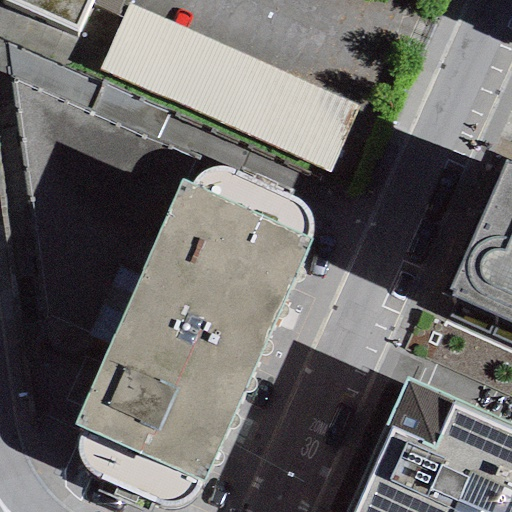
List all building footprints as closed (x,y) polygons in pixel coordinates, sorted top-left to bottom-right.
[(26,0),(78,23),(88,0),(94,0),(118,10),(121,0),(26,0)] [(355,106),(128,3),(99,67),(326,171),(355,106)] [(195,154),(15,78),(46,311),(105,340),(75,407),(85,413),(79,425),(75,433),(75,446),(81,459),(88,468),(157,495),(168,496),(181,495),(186,492),(194,482),(199,475),(201,467),(310,224),(189,169),(195,154)] [(511,145),(511,148),(504,145),(447,273),(451,274),(449,280),(511,308),(511,145)] [(511,511),(511,426),(407,380),(347,511),(511,511)]
